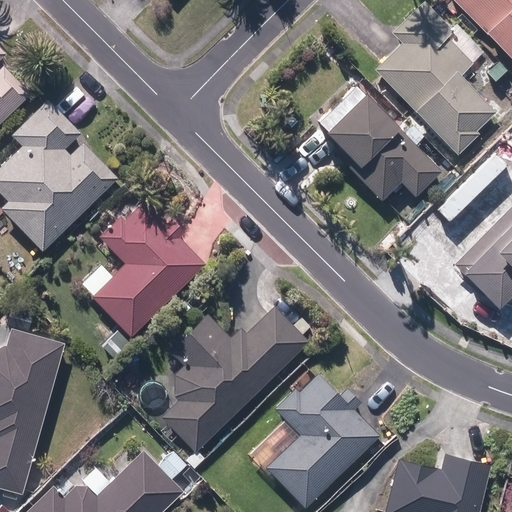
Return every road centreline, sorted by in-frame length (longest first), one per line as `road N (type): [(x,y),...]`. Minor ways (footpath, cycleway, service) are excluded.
road 1 (residential): [(511,384),(419,352),(177,109)]
road 2 (residential): [(288,0),(177,109)]
road 3 (residential): [(177,109),(67,0)]
